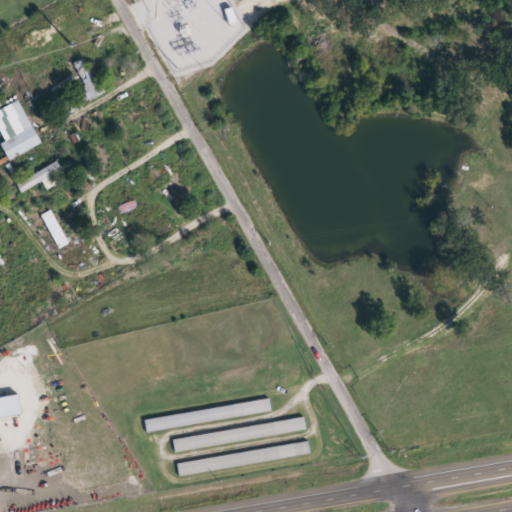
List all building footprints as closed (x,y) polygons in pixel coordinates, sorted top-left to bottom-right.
[(99,95),(88,100),(71,62),(82,57),(99,95)] [(40,144),(8,160),(0,145),(0,143),(4,141),(0,133),(0,108),(17,100),(40,144)] [(16,185),(55,160),(60,169),(53,173),(58,181),(46,189),(40,180),(21,193),(16,185)] [(66,241),(58,247),(49,232),(57,227),(66,241)] [(270,411),(145,431),(144,419),(268,399),(270,411)] [(305,431),(174,450),(172,438),(303,418),(305,431)] [(176,463),(308,442),(310,454),(178,475),(176,463)]
